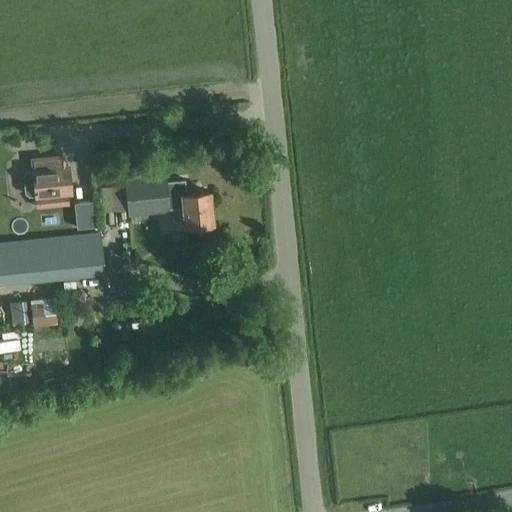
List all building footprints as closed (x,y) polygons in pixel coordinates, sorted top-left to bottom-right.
[(71,193),(68,166),(64,166),(63,156),(32,159),(33,171),(27,172),(23,176),(25,193),(29,196),(36,195),(37,207),(68,204),(67,194),(71,193)] [(184,179),(165,181),(164,174),(124,178),(128,215),(169,210),(169,207),(184,206),(186,226),(196,225),(199,229),(209,228),(211,223),(212,223),(209,191),(186,193),(184,179)] [(74,203),(77,228),(96,226),(93,201),(74,203)] [(0,283),(104,273),(99,233),(0,242),(0,283)] [(53,319),(54,296),(29,295),(28,318),(53,319)]
